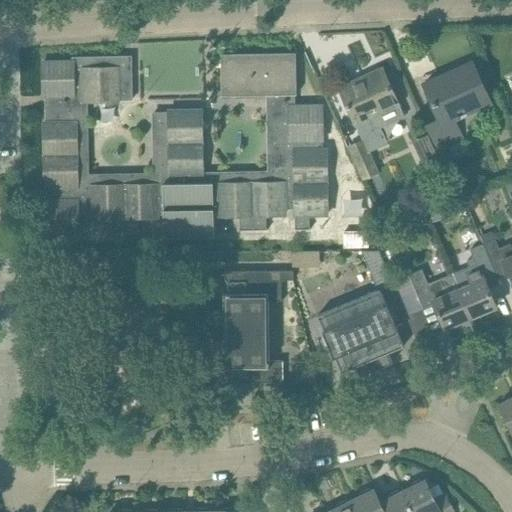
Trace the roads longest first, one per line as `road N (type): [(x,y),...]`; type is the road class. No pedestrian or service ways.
road 1 (residential): [(311,6),(11,31)]
road 2 (residential): [(21,472),(271,458)]
road 3 (residential): [(10,472),(9,305),(0,281)]
road 4 (residential): [(271,458),(397,435),(445,443)]
road 5 (residential): [(459,0),(311,6)]
